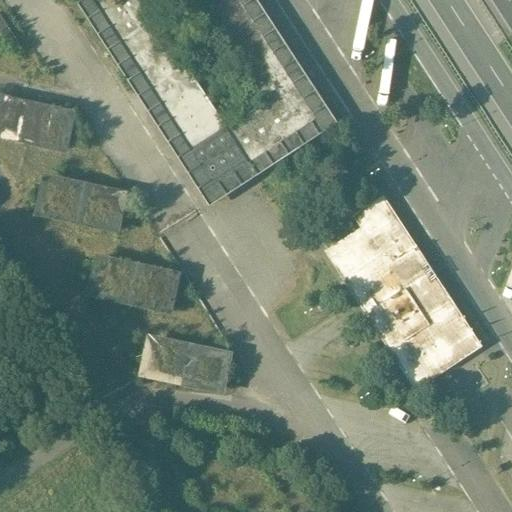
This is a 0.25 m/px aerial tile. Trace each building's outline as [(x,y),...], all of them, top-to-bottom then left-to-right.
[(323,124),(242,0),(86,0),(213,195),(323,124)] [(351,53),(367,57),(379,4),(363,0),(351,53)] [(20,46),(1,16),(0,16),(0,51),(4,57),(20,46)] [(0,141),(76,155),(84,112),(0,97),(0,141)] [(49,179),(43,222),(128,235),(135,192),(49,179)] [(380,199),(374,190),(361,198),(367,207),(380,199)] [(477,349),(383,204),(358,220),(366,232),(330,255),(416,389),(477,349)] [(183,313),(188,270),(99,259),(94,302),(183,313)] [(233,395),(240,351),(153,336),(145,380),(233,395)]
